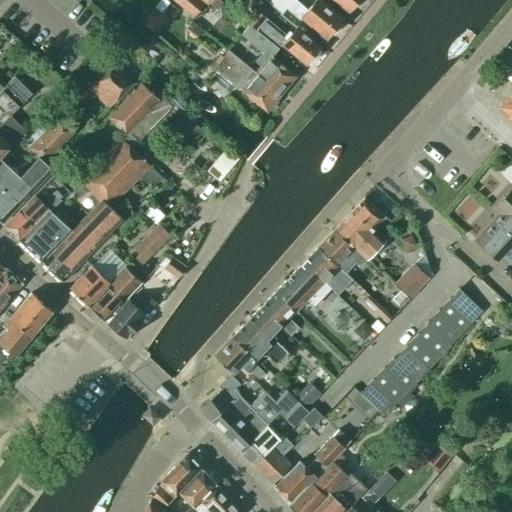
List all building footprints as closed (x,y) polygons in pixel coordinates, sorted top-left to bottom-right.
[(159,0),(151,10),(152,11),(165,21),(176,8),(166,0),(159,0)] [(174,0),(193,16),(204,4),(199,0),(174,0)] [(207,0),(205,2),(208,4),(214,9),(221,1),(219,0),(207,0)] [(270,0),(268,3),(281,14),(292,0),(270,0)] [(326,39),(343,19),(319,0),(314,0),(307,9),(299,3),(291,13),(299,20),(300,18),(326,39)] [(333,0),(349,12),(358,0),(333,0)] [(306,64),(320,47),(296,26),(288,36),(255,8),(245,20),(256,29),(259,25),(262,27),(260,29),(280,46),(282,44),(306,64)] [(202,30),(192,22),(186,29),(196,37),(202,30)] [(255,73),(281,94),(296,76),(272,57),(278,48),(249,25),(241,35),(263,52),(255,61),(261,66),(257,70),(254,68),(251,72),(254,74),(255,73)] [(267,111),(281,94),(255,73),(254,74),(251,72),(254,68),(251,65),(249,67),(228,50),(213,67),(234,84),(240,76),(247,82),(241,90),(267,111)] [(110,108),(133,83),(111,63),(88,88),(110,108)] [(13,76),(3,87),(0,90),(0,156),(7,149),(12,143),(23,131),(9,116),(31,94),(13,76)] [(125,133),(159,99),(141,83),(108,116),(125,133)] [(511,92),(500,107),(511,116),(511,92)] [(0,157),(0,215),(49,166),(45,162),(74,132),(51,110),(22,139),(29,147),(28,148),(38,157),(19,176),(0,157)] [(202,131),(191,122),(183,131),(193,141),(202,131)] [(88,190),(100,202),(108,204),(115,204),(150,166),(121,138),(79,181),(85,187),(88,190)] [(76,185),(72,188),(78,194),(81,197),(88,190),(85,187),(79,181),(76,185)] [(511,187),(494,207),(504,217),(479,244),(497,260),(501,255),(510,263),(511,261),(511,187)] [(20,241),(52,208),(51,208),(60,199),(53,192),(43,202),(35,195),(4,226),(20,241)] [(385,239),(374,230),(385,218),(363,198),(334,229),(354,247),(367,258),(385,239)] [(108,204),(100,202),(72,231),(42,261),(62,281),(123,219),(108,204)] [(20,241),(42,261),(72,231),(55,214),(56,213),(52,208),(20,241)] [(170,235),(157,222),(128,250),(141,263),(170,235)] [(366,259),(354,247),(334,229),(317,247),(345,273),(355,262),(359,266),(366,259)] [(317,247),(303,261),(330,288),(337,294),(334,297),(339,302),(342,299),(337,294),(351,279),(345,273),(317,247)] [(92,264),(69,288),(87,305),(125,265),(109,249),(92,264)] [(185,266),(167,253),(165,256),(169,259),(163,268),(177,278),(185,266)] [(130,261),(125,265),(87,305),(104,321),(142,282),(133,274),(138,269),(130,261)] [(316,303),(330,288),(303,261),(289,276),(316,303)] [(428,277),(414,263),(394,284),(409,297),(428,277)] [(0,309),(22,283),(4,267),(0,272),(0,309)] [(289,276),(274,292),(294,311),(305,300),(313,306),(316,303),(289,276)] [(447,300),(470,322),(481,310),(458,288),(447,300)] [(396,294),(394,297),(391,299),(398,305),(406,296),(400,290),(396,294)] [(14,322),(2,335),(19,350),(53,312),(31,292),(9,318),(14,322)] [(294,311),(274,292),(261,306),(279,325),(289,335),(296,327),(286,318),(290,314),(293,316),(296,313),(294,311)] [(155,301),(148,295),(138,307),(128,299),(107,324),(125,338),(128,335),(130,336),(141,323),(139,321),(145,313),(155,301)] [(392,317),(368,295),(363,301),(387,323),(392,317)] [(436,312),(459,334),(470,322),(447,300),(436,312)] [(261,306),(246,322),(231,337),(253,359),(257,355),(265,355),(274,363),(277,363),(285,355),(285,351),(275,341),(275,338),(271,334),(279,325),(261,306)] [(425,323),(448,345),(459,334),(436,312),(425,323)] [(415,336),(438,358),(449,346),(448,345),(425,323),(425,324),(426,324),(415,336)] [(404,347),(427,369),(438,358),(415,336),(404,347)] [(251,362),(253,359),(231,337),(214,355),(233,373),(219,385),(223,390),(223,392),(238,384),(230,377),(240,366),(248,373),(250,370),(258,378),(263,373),(251,362)] [(393,358),(415,380),(416,381),(427,369),(404,347),(393,358)] [(415,380),(393,358),(393,357),(381,369),(404,391),(415,380)] [(370,381),(393,403),(404,391),(381,369),(370,381)] [(382,414),(393,403),(370,381),(359,392),(382,414)] [(309,382),(293,397),(294,398),(303,407),(305,409),(320,393),(310,383),(309,382)] [(210,422),(241,451),(264,428),(269,423),(267,422),(278,411),(293,426),(308,412),(305,409),(303,407),(294,398),(293,397),(285,390),(274,402),(263,391),(248,407),(237,397),(233,389),(239,385),(238,384),(223,392),(223,390),(199,406),(210,422)] [(149,407),(139,418),(150,428),(160,417),(149,407)] [(311,408),(301,419),(302,421),(306,425),(309,428),(321,416),(313,407),(311,408)] [(264,428),(241,451),(252,463),(271,445),(276,439),(264,428)] [(299,460),(274,486),(281,492),(278,495),(287,504),(337,453),(349,440),(337,429),(313,454),(316,457),(306,467),(299,460)] [(452,439),(445,446),(453,453),(459,446),(452,439)] [(450,455),(436,443),(423,460),(437,471),(450,455)] [(271,445),(252,463),(272,483),(290,465),(281,455),(271,445)] [(161,481),(150,499),(163,511),(179,493),(204,465),(203,466),(189,450),(161,481)] [(337,453),(287,504),(294,511),(311,511),(322,501),(318,496),(330,484),(334,488),(336,485),(337,486),(347,475),(340,468),(347,462),(337,453)] [(199,503),(220,482),(204,465),(179,493),(197,511),(206,511),(207,511),(199,503)] [(243,511),(244,511),(234,500),(235,499),(220,482),(199,503),(207,511),(243,511)] [(322,501),(311,511),(342,511),(350,504),(353,502),(355,499),(344,489),(342,491),(337,486),(336,485),(334,488),(330,484),(318,496),(322,501)] [(164,511),(163,511),(150,499),(141,511),(164,511)] [(350,504),(342,511),(357,511),(355,510),(358,507),(353,502),(350,504)]
